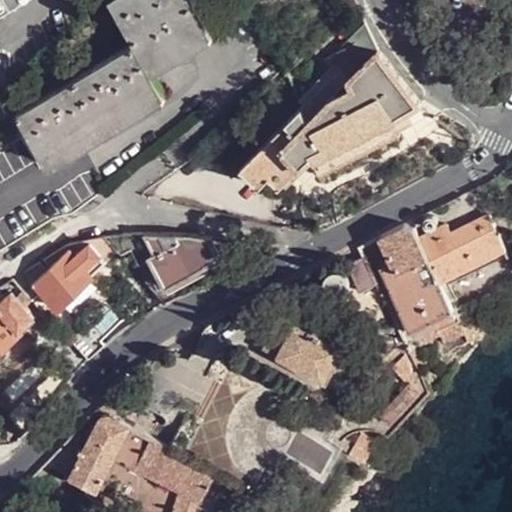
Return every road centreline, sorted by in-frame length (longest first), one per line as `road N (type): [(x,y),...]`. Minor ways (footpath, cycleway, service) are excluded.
road 1 (residential): [(0,478),(146,333),(473,165),(507,129)]
road 2 (residential): [(507,129),(440,93),(380,0)]
